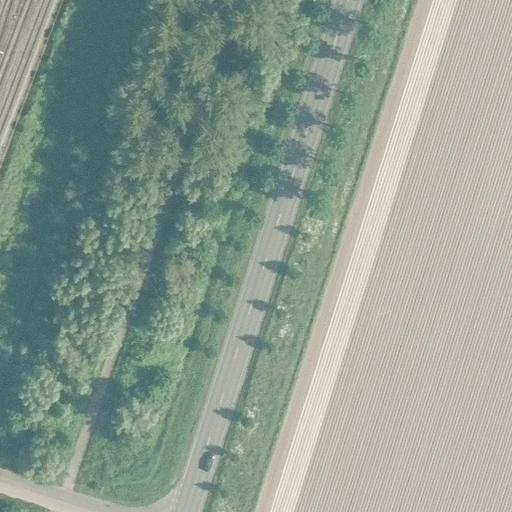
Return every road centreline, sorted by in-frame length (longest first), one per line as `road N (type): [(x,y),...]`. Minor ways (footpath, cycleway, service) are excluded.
road 1 (secondary): [(191,511),(353,0)]
road 2 (track): [(120,0),(0,342)]
